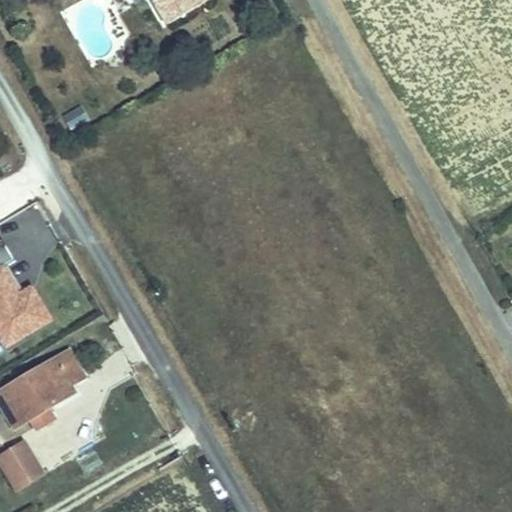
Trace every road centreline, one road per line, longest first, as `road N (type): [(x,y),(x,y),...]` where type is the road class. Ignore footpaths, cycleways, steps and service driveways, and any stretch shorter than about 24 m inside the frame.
road 1 (residential): [(0,81),(248,511)]
road 2 (residential): [(511,328),(318,0)]
